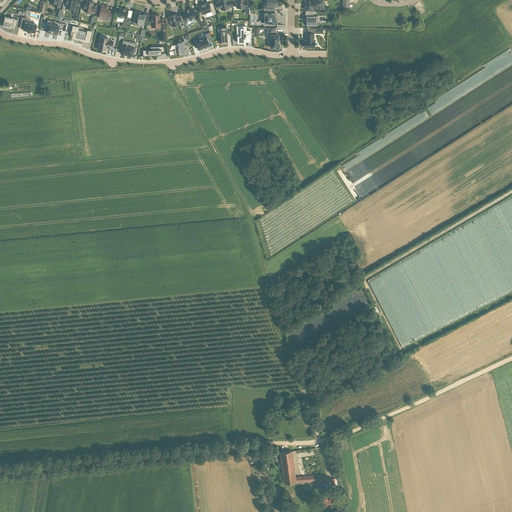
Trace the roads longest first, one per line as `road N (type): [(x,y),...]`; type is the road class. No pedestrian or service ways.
road 1 (track): [(0,469),(318,442),(511,358)]
road 2 (residential): [(292,55),(226,50),(128,61),(0,33)]
road 3 (track): [(318,442),(252,225)]
